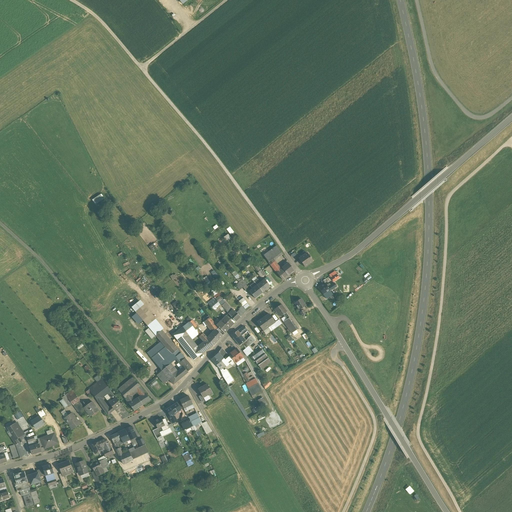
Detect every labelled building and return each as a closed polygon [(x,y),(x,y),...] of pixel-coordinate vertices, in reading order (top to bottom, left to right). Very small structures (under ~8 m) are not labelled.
[(101,193),(92,199),(95,204),(104,198),(101,193)] [(274,251),(266,257),(268,263),(278,255),(274,251)] [(307,253),(299,259),(305,267),(313,261),(307,253)] [(289,264),(284,257),(281,260),(286,267),(289,264)] [(280,269),(275,262),(270,265),(277,274),(280,272),(280,269)] [(286,267),(283,269),(289,275),(294,271),(289,264),(286,267)] [(289,275),(283,269),(280,272),(277,274),(282,280),(289,275)] [(264,279),(257,285),(262,293),(270,287),(264,279)] [(325,284),(319,288),(323,294),(329,290),(328,288),(327,286),(325,284)] [(257,285),(249,291),(255,298),(262,293),(257,285)] [(329,290),(323,294),(326,299),(332,295),(330,291),(329,290)] [(231,293),(223,300),(225,303),(233,296),(231,293)] [(245,309),(249,306),(243,298),(239,301),(245,309)] [(306,306),(301,299),(300,299),(297,300),(297,301),(297,302),(295,304),(299,310),(299,311),(302,309),(306,306)] [(210,305),(209,305),(213,310),(220,305),(216,300),(210,305)] [(225,303),(223,300),(219,303),(228,314),(229,314),(232,311),(225,303)] [(156,336),(161,330),(163,329),(141,303),(133,309),(156,336)] [(240,305),(234,311),(240,317),(246,312),(240,305)] [(282,305),(275,310),(280,318),(283,315),(286,313),(287,312),(282,305)] [(234,311),(233,310),(232,311),(229,314),(233,318),(232,318),(235,322),(240,317),(234,311)] [(275,323),(269,314),(263,318),(269,327),(275,323)] [(226,316),(217,326),(219,328),(221,331),(224,334),(233,324),(229,321),(230,320),(226,316)] [(218,329),(210,318),(206,321),(208,323),(207,324),(212,332),(213,332),(215,329),(216,330),(218,329)] [(263,318),(257,323),(263,331),(269,327),(263,318)] [(287,320),(284,323),(292,334),(298,329),(290,318),(287,320)] [(197,348),(188,337),(195,331),(189,323),(174,335),(193,361),(202,354),(197,348)] [(243,326),(232,335),(239,345),(244,341),(240,336),(247,331),(243,326)] [(216,330),(215,329),(213,332),(209,336),(216,342),(222,336),(219,333),(216,330)] [(177,350),(161,330),(156,336),(166,348),(172,355),(173,354),(177,350)] [(204,342),(197,348),(202,354),(213,345),(207,339),(202,334),(199,336),(204,342)] [(216,342),(209,336),(207,339),(213,345),(213,346),(216,342)] [(251,337),(245,342),(248,347),(255,341),(251,337)] [(161,342),(148,354),(152,359),(166,348),(161,342)] [(166,348),(152,359),(158,367),(166,360),(172,355),(166,348)] [(236,349),(229,354),(233,360),(235,363),(243,358),(236,349)] [(261,349),(250,357),(254,361),(255,361),(261,369),(271,362),(261,349)] [(185,358),(181,353),(175,357),(179,362),(185,358)] [(218,354),(212,359),(221,371),(223,369),(233,360),(230,357),(225,361),(221,356),(218,354)] [(192,367),(185,358),(179,362),(183,367),(179,371),(183,376),(188,372),(187,371),(192,367)] [(176,373),(166,360),(158,367),(173,385),(181,378),(176,373)] [(223,377),(228,384),(233,381),(226,369),(224,371),(223,369),(221,371),(223,377)] [(170,381),(163,372),(159,376),(166,384),(170,381)] [(102,380),(89,389),(97,401),(101,398),(107,394),(111,391),(102,380)] [(265,389),(272,385),(269,380),(262,384),(265,389)] [(136,381),(121,393),(125,399),(130,395),(135,390),(140,386),(136,381)] [(258,383),(248,389),(253,396),(263,391),(258,383)] [(207,384),(198,390),(201,395),(203,398),(212,393),(207,384)] [(146,393),(140,386),(135,390),(141,397),(146,393)] [(116,398),(111,391),(107,394),(112,401),(116,398)] [(151,400),(146,393),(141,397),(138,399),(143,405),(151,400)] [(130,395),(125,399),(129,404),(135,400),(133,398),(132,398),(130,395)] [(188,397),(180,401),(184,409),(185,408),(192,405),(188,397)] [(255,401),(257,405),(265,401),(263,397),(255,401)] [(72,405),(67,398),(64,401),(69,407),(72,405)] [(111,412),(101,398),(97,401),(108,415),(111,412)] [(112,401),(109,404),(114,410),(121,404),(116,398),(112,401)] [(143,405),(138,399),(135,400),(129,404),(134,411),(143,405)] [(84,408),(79,401),(73,405),(78,412),(84,408)] [(92,402),(84,408),(90,417),(99,411),(92,402)] [(173,405),(165,410),(169,417),(173,414),(177,412),(173,405)] [(40,417),(41,418),(46,415),(42,410),(37,413),(40,417)] [(77,420),(72,413),(65,418),(70,426),(72,430),(80,424),(78,420),(77,420)] [(197,413),(188,418),(189,418),(193,426),(201,422),(197,413)] [(31,422),(36,429),(44,424),(41,418),(40,417),(31,422)] [(161,418),(155,421),(157,425),(156,426),(158,429),(160,433),(170,428),(168,424),(164,425),(162,420),(161,418)] [(189,418),(180,422),(184,430),(193,426),(189,418)] [(206,422),(201,424),(206,434),(212,431),(206,422)] [(24,434),(17,423),(8,428),(13,436),(16,440),(16,439),(24,434)] [(132,426),(125,430),(128,436),(131,434),(135,433),(132,426)] [(160,433),(158,429),(153,431),(157,439),(162,437),(160,433)] [(125,430),(111,437),(113,443),(121,439),(128,436),(125,430)] [(33,434),(26,436),(27,439),(28,442),(35,440),(33,434)] [(41,439),(43,446),(44,449),(58,444),(54,434),(53,435),(48,437),(41,439)] [(19,443),(16,439),(16,440),(13,436),(11,438),(15,445),(19,443)] [(121,439),(113,443),(115,448),(120,446),(119,445),(122,444),(130,440),(128,436),(121,439)] [(105,439),(98,442),(101,447),(103,446),(105,451),(106,451),(111,448),(109,443),(107,443),(105,439)] [(98,442),(91,446),(95,454),(97,453),(102,450),(101,447),(98,442)] [(39,444),(30,447),(32,455),(41,452),(40,447),(39,444)] [(13,459),(19,457),(15,445),(9,447),(13,459)] [(135,451),(129,453),(132,459),(148,452),(145,445),(135,450),(135,451)] [(120,446),(115,448),(116,450),(119,458),(122,456),(126,455),(125,452),(122,453),(121,450),(120,446)] [(111,448),(106,451),(105,451),(103,452),(105,456),(105,457),(114,453),(111,448)] [(188,451),(182,454),(188,466),(194,463),(191,459),(192,458),(188,451)] [(105,459),(99,462),(102,469),(108,467),(105,459)] [(68,461),(58,465),(62,473),(63,476),(64,476),(72,472),(68,461)] [(83,461),(76,463),(77,467),(79,472),(80,475),(81,475),(88,472),(83,461)] [(99,462),(91,465),(94,471),(96,475),(97,475),(97,476),(104,473),(102,469),(99,462)] [(51,464),(42,467),(43,469),(45,476),(54,473),(51,464)] [(96,475),(94,471),(91,473),(97,484),(100,482),(97,476),(97,475),(96,475)] [(24,473),(15,476),(17,482),(18,484),(27,481),(24,473)] [(38,473),(28,476),(31,484),(41,481),(39,478),(38,473)] [(63,476),(62,473),(59,474),(64,488),(68,486),(64,476),(63,476)] [(27,481),(18,484),(20,491),(22,496),(24,496),(27,507),(34,505),(38,504),(34,493),(31,494),(30,492),(27,481)] [(8,492),(0,494),(0,501),(10,498),(8,492)]
